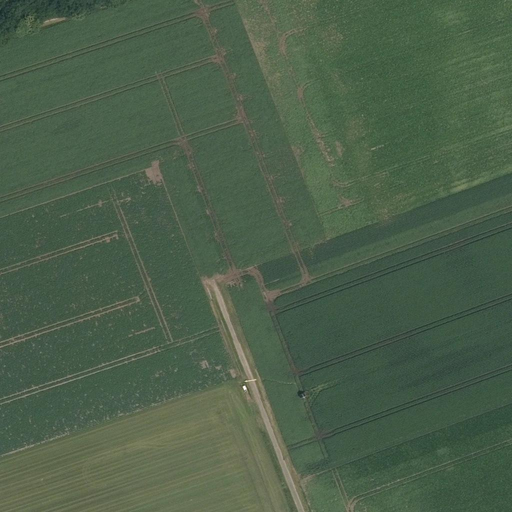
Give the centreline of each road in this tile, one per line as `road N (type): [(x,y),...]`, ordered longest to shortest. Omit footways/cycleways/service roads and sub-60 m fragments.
road 1 (unclassified): [(301,511),(212,281)]
road 2 (track): [(117,0),(0,39)]
